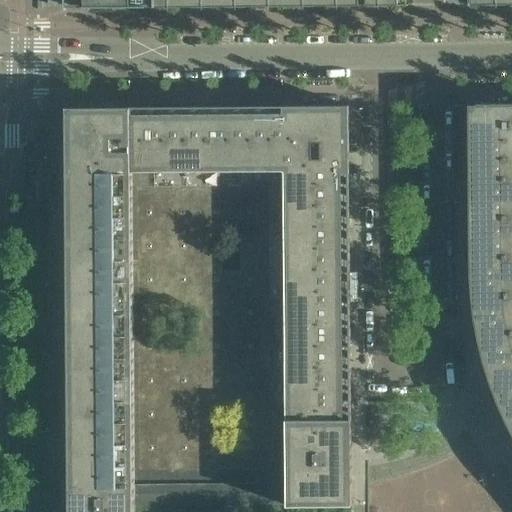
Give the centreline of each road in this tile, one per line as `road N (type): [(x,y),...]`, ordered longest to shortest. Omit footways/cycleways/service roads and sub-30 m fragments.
road 1 (residential): [(381,55),(381,362),(439,362),(440,54)]
road 2 (tertiary): [(0,56),(381,55)]
